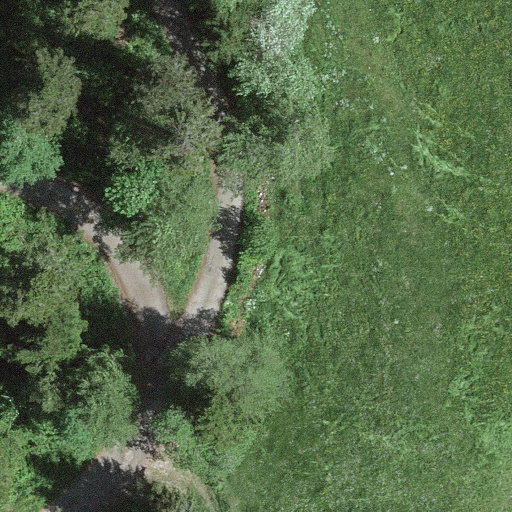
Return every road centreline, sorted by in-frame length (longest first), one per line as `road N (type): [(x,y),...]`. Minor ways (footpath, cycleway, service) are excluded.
road 1 (track): [(168,0),(189,35),(219,125),(228,211),(223,293),(158,381)]
road 2 (track): [(158,381),(145,285),(118,238),(74,198),(0,169)]
road 3 (track): [(51,511),(110,458),(158,381)]
road 4 (track): [(229,511),(158,381)]
